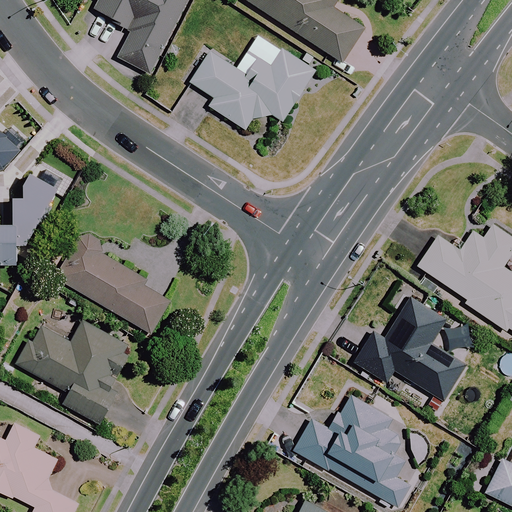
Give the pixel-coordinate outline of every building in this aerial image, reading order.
[(188,0),(102,0),(96,11),(134,31),(119,60),(149,76),(188,0)] [(247,0),(343,63),(365,29),(333,7),(338,0),(247,0)] [(315,71),(282,50),(271,67),(258,59),(247,77),(211,53),(192,83),(215,98),(210,107),(246,130),(253,120),(272,115),(283,122),(315,71)] [(0,164),(10,163),(27,145),(11,133),(15,128),(0,116),(0,164)] [(6,219),(7,260),(23,259),(24,240),(31,240),(64,183),(38,167),(31,179),(32,194),(22,194),(22,219),(6,219)] [(511,253),(511,238),(493,226),(484,239),(474,233),(460,253),(438,238),(419,266),(467,299),(465,302),(506,331),(509,328),(511,329),(511,274),(502,267),(511,253)] [(157,286),(79,241),(58,279),(151,333),(170,299),(155,290),(157,286)] [(447,321),(412,299),(385,341),(374,334),(356,363),(387,383),(395,370),(443,401),(465,366),(432,345),(447,321)] [(133,347),(84,321),(72,344),(40,327),(19,366),(71,393),(64,405),(100,424),(116,394),(110,390),(133,347)] [(408,427),(351,397),(332,431),(311,419),(294,450),(400,508),(412,487),(395,478),(404,461),(393,455),(408,427)] [(40,436),(15,424),(6,443),(0,439),(0,491),(36,507),(33,511),(74,511),(78,503),(45,488),(58,459),(34,449),(40,436)] [(511,462),(503,458),(485,493),(511,506),(511,462)] [(330,511),(307,500),(300,511),(282,511),(279,510),(278,511),(330,511)]
